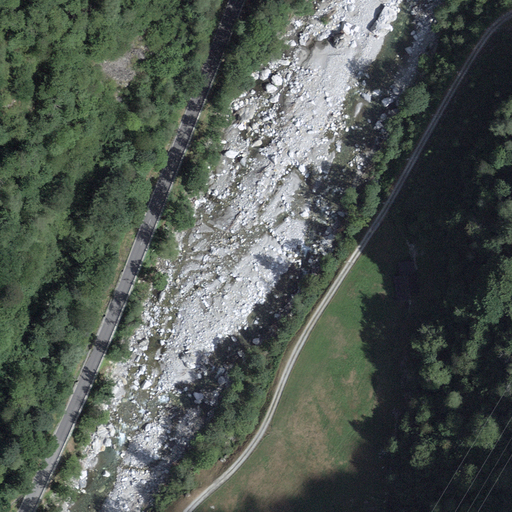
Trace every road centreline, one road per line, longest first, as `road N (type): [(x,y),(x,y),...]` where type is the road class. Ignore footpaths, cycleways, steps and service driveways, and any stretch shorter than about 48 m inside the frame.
road 1 (track): [(511,13),(467,64),(313,321),(259,437),(188,511)]
road 2 (tertiary): [(26,511),(237,0)]
